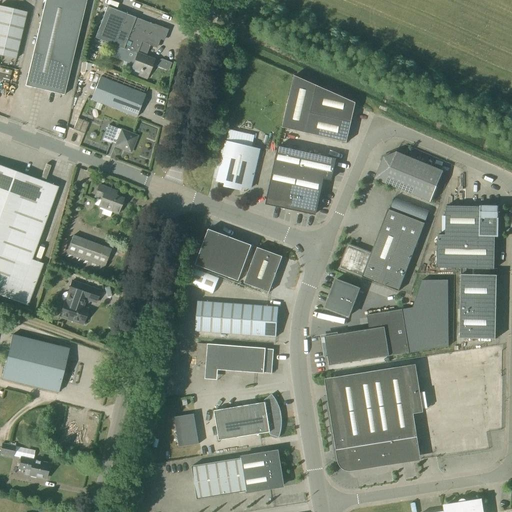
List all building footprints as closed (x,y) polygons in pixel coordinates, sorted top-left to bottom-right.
[(64,95),(86,0),(45,0),(42,16),(25,86),(57,94),(64,95)] [(0,22),(23,28),(26,13),(0,6),(0,22)] [(156,48),(163,29),(126,14),(106,7),(94,39),(113,46),(137,55),(131,69),(140,72),(139,76),(147,79),(154,60),(146,57),(150,46),(156,48)] [(0,38),(19,43),(23,28),(0,22),(0,38)] [(19,43),(0,38),(0,55),(15,59),(19,43)] [(157,61),(155,66),(168,71),(171,63),(161,59),(157,61)] [(10,76),(0,74),(0,80),(8,82),(10,76)] [(347,142),(356,103),(294,76),(291,88),(282,128),(347,142)] [(136,118),(145,95),(100,77),(91,100),(136,118)] [(84,134),(89,123),(78,119),(73,130),(84,134)] [(121,131),(108,126),(103,140),(111,144),(112,140),(116,142),(115,146),(131,153),(137,137),(121,130),(121,131)] [(221,142),(213,178),(218,179),(218,181),(225,183),(224,187),(242,191),(243,187),(249,189),(259,149),(227,142),(221,140),(221,142)] [(335,159),(278,146),(266,201),(267,201),(268,200),(276,202),(276,206),(315,214),(323,178),(331,179),(335,159)] [(430,202),(443,171),(400,154),(401,153),(397,152),(383,157),(383,159),(375,179),(430,202)] [(0,295),(27,306),(42,264),(31,260),(58,187),(0,166),(0,295)] [(99,186),(95,197),(102,199),(99,207),(103,208),(101,214),(109,217),(112,211),(117,214),(119,208),(121,208),(123,204),(121,203),(122,201),(109,196),(111,190),(99,186)] [(429,212),(393,198),(389,210),(388,209),(371,254),(348,245),(340,268),(362,277),(398,291),(429,212)] [(498,206),(480,206),(480,207),(446,206),(445,232),(439,232),(439,235),(437,235),(437,268),(461,268),(466,269),(494,269),(495,236),(498,237),(498,206)] [(236,280),(249,245),(209,230),(196,265),(236,280)] [(101,274),(110,249),(72,235),(63,260),(101,274)] [(269,292),(282,257),(257,248),(244,283),(269,292)] [(466,275),(466,269),(461,268),(460,338),(495,339),(497,275),(466,275)] [(194,270),(189,285),(212,294),(218,279),(194,270)] [(348,317),(359,289),(336,280),(325,308),(348,317)] [(95,303),(99,291),(72,281),(68,293),(67,292),(66,292),(65,293),(64,293),(63,294),(62,295),(62,296),(62,297),(62,298),(62,299),(62,300),(63,301),(64,302),(59,317),(82,325),(83,322),(84,322),(85,320),(86,319),(87,317),(87,315),(87,313),(86,313),(87,309),(83,307),(85,300),(95,303)] [(330,366),(409,353),(448,347),(447,281),(421,281),(412,308),(402,309),(367,315),(369,329),(325,336),(328,356),(330,366)] [(276,337),(278,307),(197,301),(195,331),(276,337)] [(58,393),(68,350),(11,336),(0,379),(58,393)] [(272,373),(274,349),(266,349),(266,348),(208,344),(206,369),(264,373),(272,373)] [(354,464),(420,453),(406,366),(334,377),(338,401),(326,403),(336,461),(347,459),(348,460),(348,461),(349,462),(349,463),(350,463),(351,463),(352,464),(353,464),(354,464)] [(279,437),(281,431),(282,425),(281,418),(281,412),(279,405),(276,400),(272,394),(264,400),(265,402),(214,411),(219,440),(269,432),(270,434),(279,437)] [(179,447),(199,444),(193,414),(174,417),(179,447)] [(0,454),(12,457),(15,447),(1,444),(0,448),(0,454)] [(197,499),(246,491),(282,486),(277,452),(241,458),(191,466),(197,499)] [(20,459),(17,470),(24,471),(29,472),(28,475),(45,478),(48,465),(30,461),(20,459)] [(293,489),(275,491),(277,507),(305,504),(304,495),(293,496),(293,489)] [(482,511),(481,500),(467,502),(466,500),(464,499),(460,500),(459,501),(458,503),(444,506),(445,511),(437,511),(482,511)]
